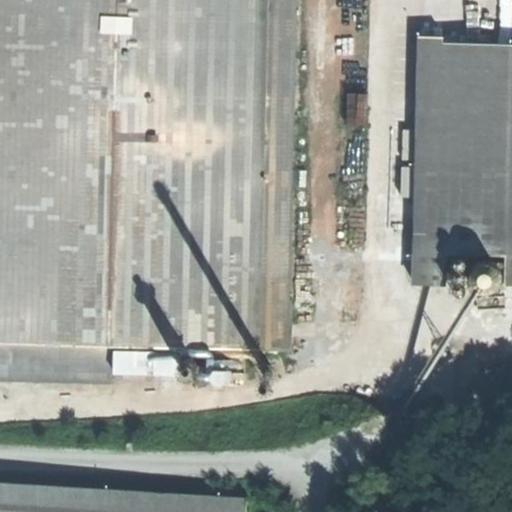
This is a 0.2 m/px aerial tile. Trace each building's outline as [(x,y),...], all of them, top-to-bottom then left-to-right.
[(286,347),(286,334),(292,0),(0,0),(0,379),(111,381),(112,344),(286,347)] [(502,286),(511,285),(511,44),(442,43),(442,35),(417,34),(414,283),(445,283),(446,253),(502,254),(502,286)] [(179,363),(181,366),(183,369),(186,370),(189,370),(193,369),(195,367),(196,364),(197,361),(196,358),(194,355),(191,354),(188,353),(185,354),(182,356),(180,359),(179,363)] [(264,369),(265,371),(266,372),(267,373),(269,373),(271,373),(272,371),(272,370),(273,368),(272,367),(271,366),(270,365),(268,365),(266,365),(265,366),(264,368),(264,369)] [(0,484),(0,511),(244,511),(245,499),(0,484)]
